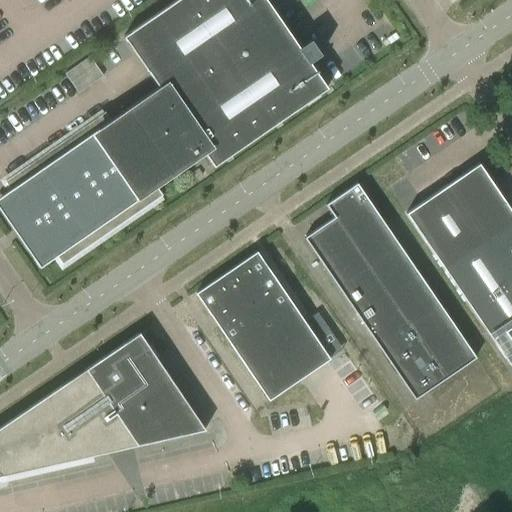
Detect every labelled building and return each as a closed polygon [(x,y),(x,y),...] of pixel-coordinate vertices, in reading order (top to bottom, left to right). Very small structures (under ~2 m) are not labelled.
[(0,211),(27,250),(39,267),(56,256),(62,265),(162,195),(156,187),(204,154),(213,167),(326,88),(320,78),(309,63),(321,55),(310,40),(298,48),(265,0),(176,0),(123,37),(158,87),(110,120),(104,111),(4,181),(10,190),(0,196),(0,211)] [(509,363),(511,361),(511,213),(478,163),(405,213),(509,366),(510,365),(509,363)] [(325,205),(330,212),(333,217),(304,238),(414,399),(475,357),(356,183),(325,205)] [(255,253),(195,294),(268,401),(329,359),(255,253)] [(138,333),(0,426),(0,475),(1,477),(205,430),(138,333)]
